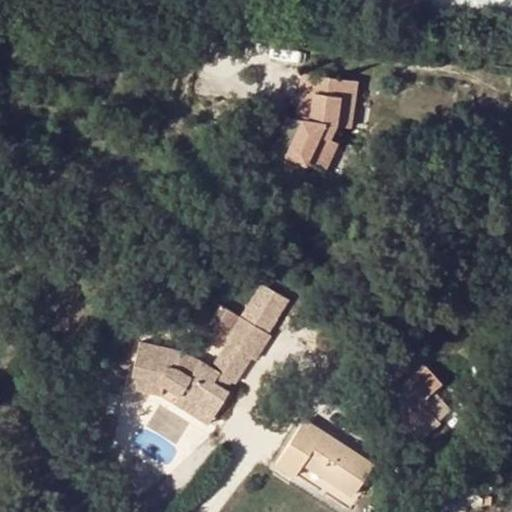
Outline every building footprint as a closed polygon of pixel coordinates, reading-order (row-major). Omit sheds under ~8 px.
[(315,93),(354,97),(357,80),(303,73),(301,91),(315,93)] [(315,93),(301,91),(297,120),(311,121),(315,93)] [(354,97),(315,93),(311,121),(304,121),(288,156),(324,172),(338,143),(329,139),(336,126),(350,128),(354,97)] [(297,120),(287,118),(273,149),(288,156),(304,121),(297,120)] [(235,380),(239,382),(256,356),(292,300),(261,280),(225,336),(228,338),(211,364),(199,357),(188,373),(177,366),(182,347),(142,337),(133,374),(146,377),(144,386),(160,390),(166,384),(175,389),(173,399),(188,410),(197,397),(216,409),(235,380)] [(398,393),(384,408),(415,440),(440,416),(425,401),(429,397),(423,391),(436,379),(420,363),(394,390),(398,393)] [(133,374),(131,382),(144,386),(146,377),(133,374)] [(475,388),(464,394),(473,410),(484,404),(475,388)] [(425,401),(440,416),(450,405),(436,391),(429,397),(425,401)] [(188,410),(207,422),(216,409),(197,397),(188,410)] [(97,431),(113,436),(118,415),(102,411),(97,431)] [(304,419),(276,462),(295,475),(304,462),(353,494),(372,464),(304,419)] [(442,464),(434,477),(443,483),(451,470),(442,464)] [(482,495),(481,503),(490,504),(491,496),(482,495)]
